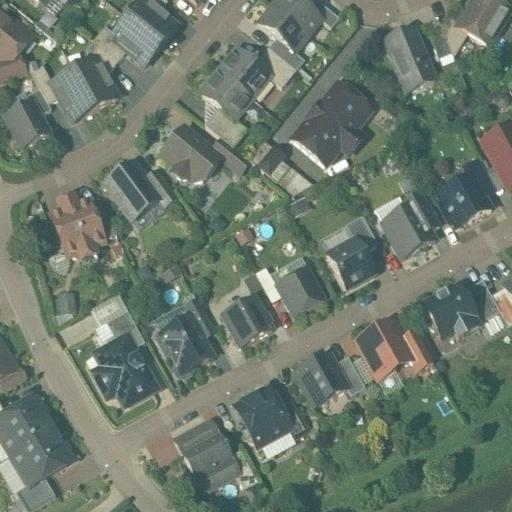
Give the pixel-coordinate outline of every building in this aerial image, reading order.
[(162,2),(159,0),(130,0),(139,7),(143,2),(159,15),(167,6),(162,2)] [(303,9),(292,0),(279,0),(271,11),(308,41),(321,25),(322,24),(303,9)] [(339,22),(311,0),(310,0),(303,9),(322,24),(321,25),(330,33),(339,22)] [(474,0),(457,28),(455,31),(467,39),(488,51),(510,15),(484,0),(474,0)] [(159,15),(143,2),(126,23),(161,50),(177,30),(159,15)] [(308,41),(271,11),(257,28),(275,43),(294,58),(294,57),(308,41)] [(11,29),(0,19),(0,62),(1,63),(8,69),(19,57),(21,54),(18,51),(29,38),(13,25),(11,29)] [(161,50),(126,23),(113,38),(110,43),(126,56),(144,71),(161,50)] [(436,24),(424,30),(433,52),(446,46),(439,30),(436,24)] [(457,28),(451,24),(439,30),(450,57),(453,63),(467,39),(455,31),(457,28)] [(113,38),(104,31),(93,45),(104,54),(116,67),(126,56),(110,43),(113,38)] [(434,85),(415,41),(409,44),(406,37),(385,46),(406,97),(434,85)] [(294,58),(275,43),(267,52),(295,75),(304,65),(294,57),(294,58)] [(104,54),(93,45),(85,54),(91,66),(96,63),(106,80),(116,67),(104,54)] [(446,46),(433,52),(438,63),(450,57),(446,46)] [(295,75),(267,52),(254,68),(270,81),(269,83),(281,93),(295,75)] [(254,68),(236,53),(217,76),(251,104),(269,83),(270,81),(254,68)] [(19,57),(8,69),(1,63),(0,63),(0,89),(27,78),(19,57)] [(91,66),(73,75),(94,114),(117,102),(106,80),(96,63),(91,66)] [(51,87),(42,70),(38,74),(31,77),(48,108),(58,102),(50,88),(51,87)] [(51,87),(50,88),(58,102),(71,127),(94,114),(73,75),(51,87)] [(251,104),(217,76),(199,98),(217,113),(233,126),(234,124),(251,104)] [(371,116),(336,88),(291,144),(325,172),(371,116)] [(48,108),(39,93),(28,99),(31,106),(32,105),(40,120),(50,114),(48,108)] [(40,120),(32,105),(31,106),(3,121),(21,153),(50,138),(40,120)] [(233,126),(217,113),(204,130),(221,144),(232,152),(247,135),(234,124),(233,126)] [(511,131),(511,130),(494,140),(498,147),(486,153),(509,196),(511,194),(511,131)] [(212,155),(193,139),(188,145),(180,138),(161,161),(175,172),(174,173),(175,180),(180,184),(187,184),(188,183),(192,186),(203,185),(221,163),(212,155)] [(232,152),(221,144),(212,155),(221,163),(239,179),(249,166),(248,165),(232,152)] [(282,162),(263,146),(248,165),(249,166),(276,188),(289,173),(279,165),(282,162)] [(478,165),(463,174),(468,183),(472,181),(473,183),(485,177),(478,165)] [(144,183),(132,167),(104,188),(129,222),(141,213),(146,214),(155,208),(160,204),(144,183)] [(176,204),(155,175),(144,183),(160,204),(155,208),(158,213),(162,214),(176,204)] [(468,183),(437,200),(455,234),(490,214),(473,183),(472,181),(468,183)] [(440,230),(422,198),(403,209),(406,215),(415,210),(429,236),(440,230)] [(86,207),(76,211),(73,203),(58,209),(61,216),(51,220),(67,262),(77,258),(80,264),(95,258),(92,252),(102,248),(101,245),(88,211),(86,207)] [(116,239),(100,207),(88,211),(101,245),(116,239)] [(406,215),(381,229),(401,264),(435,245),(429,236),(415,210),(406,215)] [(377,250),(362,221),(345,230),(353,244),(354,244),(362,258),(377,250)] [(353,244),(326,259),(346,294),(374,279),(362,258),(354,244),(353,244)] [(325,306),(306,273),(275,291),(281,302),(293,323),(325,306)] [(269,280),(259,285),(262,292),(272,287),(269,280)] [(482,286),(461,297),(478,329),(499,317),(490,301),(482,286)] [(511,286),(502,291),(503,293),(511,308),(511,286)] [(272,287),(262,292),(271,308),(281,302),(275,291),(272,287)] [(457,290),(422,310),(440,342),(452,335),(457,345),(480,332),(478,329),(461,297),(457,290)] [(511,329),(511,308),(503,293),(490,301),(499,317),(507,332),(511,329)] [(75,296),(58,297),(58,317),(76,317),(75,296)] [(254,302),(222,320),(240,353),(272,335),(254,302)] [(215,337),(197,305),(184,313),(190,324),(191,323),(203,344),(215,337)] [(127,317),(106,328),(117,347),(126,342),(133,354),(144,348),(127,317)] [(190,324),(157,342),(166,360),(169,358),(175,369),(173,376),(177,382),(184,384),(190,380),(192,373),(213,362),(203,344),(191,323),(190,324)] [(392,326),(355,346),(377,386),(395,377),(392,372),(410,362),(411,361),(401,343),(392,326)] [(433,367),(415,336),(401,343),(411,361),(410,362),(417,376),(433,367)] [(117,347),(95,360),(102,373),(92,379),(106,404),(116,398),(124,412),(155,395),(133,354),(126,342),(117,347)] [(0,385),(17,375),(16,375),(3,352),(0,353),(0,385)] [(329,361),(294,380),(313,413),(347,395),(347,394),(334,369),(329,361)] [(364,394),(347,362),(334,369),(347,394),(347,395),(350,401),(364,394)] [(17,375),(0,385),(0,389),(4,397),(25,385),(19,374),(16,375),(17,375)] [(267,395),(234,413),(244,431),(242,436),(247,445),(252,446),(254,450),(260,451),(289,435),(290,435),(277,412),(267,395)] [(6,421),(0,424),(0,441),(11,460),(52,436),(33,405),(6,421)] [(308,436),(291,405),(277,412),(290,435),(289,435),(293,444),(308,436)] [(209,427),(174,446),(203,498),(238,479),(229,462),(209,427)] [(70,467),(52,436),(11,460),(0,466),(0,473),(15,499),(29,491),(30,491),(43,483),(70,467)] [(249,473),(239,456),(229,462),(238,479),(249,473)] [(257,487),(249,473),(238,479),(235,481),(243,495),(257,487)] [(43,483),(30,491),(29,491),(15,499),(22,511),(38,511),(55,503),(43,483)]
